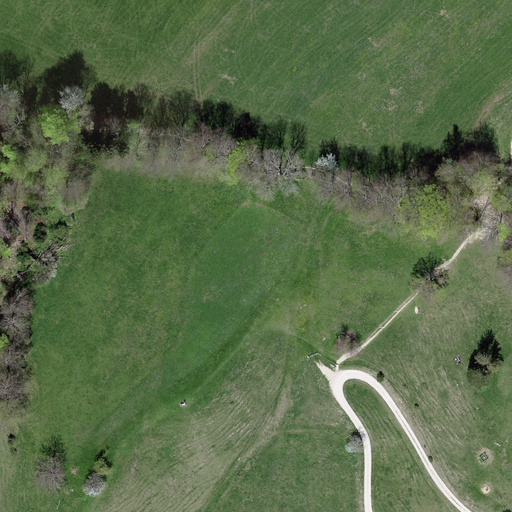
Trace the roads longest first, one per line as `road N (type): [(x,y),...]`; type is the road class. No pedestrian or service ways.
road 1 (track): [(336,384),(312,356),(303,279),(306,237),(325,197)]
road 2 (track): [(341,376),(369,380),(381,391),(434,480),(463,511)]
road 3 (track): [(368,511),(367,452),(337,394),(341,376)]
